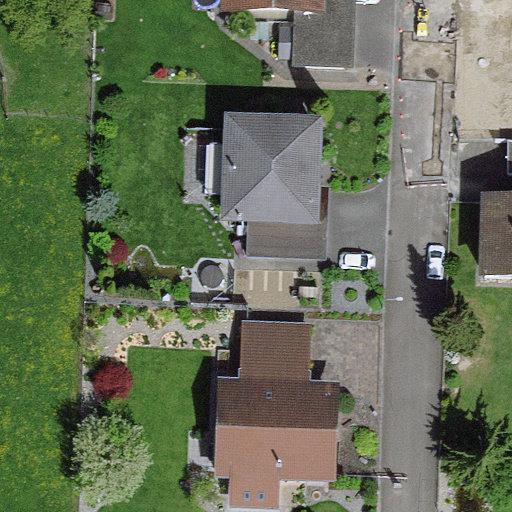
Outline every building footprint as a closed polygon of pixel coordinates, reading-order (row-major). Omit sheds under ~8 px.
[(310,0),(224,0),(224,12),(310,15),(310,0)] [(511,0),(503,0),(502,42),(511,42),(511,0)] [(307,225),(311,129),(225,126),(222,222),(244,222),(243,259),(269,260),(270,223),(307,225)] [(511,177),(511,143),(502,144),(502,177),(511,177)] [(511,204),(482,203),(479,279),(511,280),(511,204)] [(298,397),(301,332),(241,330),(239,390),(220,389),(218,432),(223,432),(222,474),(229,474),(228,506),(268,507),(269,476),(322,478),(326,398),(298,397)]
